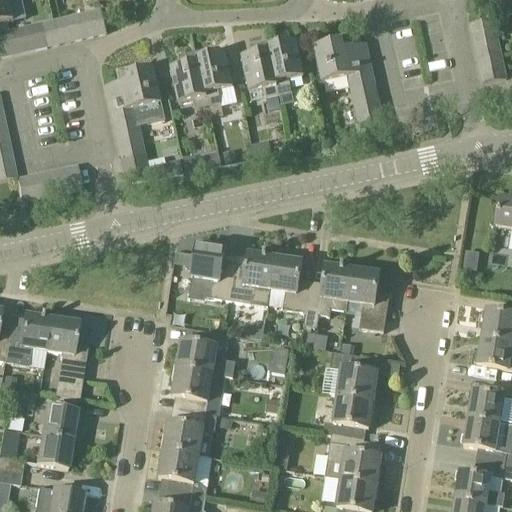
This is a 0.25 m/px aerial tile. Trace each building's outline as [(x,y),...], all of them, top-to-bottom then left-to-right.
[(7,0),(6,0),(0,1),(0,36),(6,35),(10,34),(7,25),(13,23),(8,0),(7,0)] [(88,16),(93,39),(107,36),(101,13),(88,16)] [(77,18),(82,42),(93,39),(88,16),(77,18)] [(64,21),(70,45),(82,42),(77,18),(64,21)] [(472,40),(496,35),(493,22),(470,27),(472,40)] [(41,27),(46,50),(60,47),(55,23),(41,27)] [(29,29),(35,53),(46,50),(41,27),(29,29)] [(18,32),(23,55),(35,53),(29,29),(18,32)] [(6,35),(11,58),(23,55),(18,32),(10,34),(6,35)] [(0,60),(11,58),(6,35),(0,36),(0,60)] [(496,35),(472,40),(475,51),(498,46),(496,35)] [(365,47),(350,50),(347,37),(334,40),(335,45),(314,50),(322,86),(348,80),(372,75),(365,47)] [(267,44),(279,99),(280,99),(282,108),(293,105),(291,97),(288,83),(303,80),(295,44),(279,48),(273,49),(272,43),(267,44)] [(266,102),(279,99),(267,44),(250,48),(252,57),(242,60),(249,95),(264,92),(266,102)] [(498,46),(475,51),(477,62),(501,57),(498,46)] [(197,55),(208,110),(209,111),(221,108),(218,94),(232,91),(224,55),(202,60),(201,54),(197,55)] [(197,55),(179,59),(181,68),(171,71),(178,107),(192,103),(194,113),(208,110),(197,55)] [(501,57),(477,62),(480,74),(503,69),(501,57)] [(503,69),(480,74),(483,87),(506,82),(503,69)] [(138,128),(165,122),(153,71),(132,75),(131,70),(117,73),(120,86),(105,89),(112,117),(135,112),(138,124),(138,128)] [(350,91),(374,86),(372,75),(348,80),(350,91)] [(374,86),(350,91),(353,103),(377,98),(374,86)] [(377,98),(353,103),(356,115),(379,110),(377,98)] [(379,110),(356,115),(359,128),(382,123),(379,110)] [(135,112),(112,117),(114,129),(138,124),(135,112)] [(138,124),(114,129),(117,140),(140,135),(138,128),(138,124)] [(6,133),(0,134),(0,147),(8,145),(6,133)] [(140,135),(117,140),(119,153),(143,148),(140,135)] [(8,145),(0,147),(0,159),(11,157),(8,145)] [(252,150),(254,161),(264,159),(270,157),(268,145),(252,149),(252,150)] [(143,148),(119,153),(122,166),(146,161),(144,155),(143,148)] [(223,157),(226,168),(237,165),(234,154),(223,157)] [(11,157),(0,159),(0,171),(14,169),(11,157)] [(200,157),(182,161),(186,178),(204,174),(200,157)] [(146,161),(122,166),(125,177),(148,172),(146,161)] [(160,168),(150,170),(152,181),(153,185),(164,183),(160,168)] [(14,169),(0,171),(0,184),(16,181),(14,169)] [(64,172),(69,195),(82,193),(77,169),(64,172)] [(52,174),(57,198),(69,195),(64,172),(52,174)] [(127,189),(151,183),(150,182),(148,172),(125,177),(127,189)] [(41,177),(45,200),(57,198),(52,174),(41,177)] [(29,179),(34,203),(45,200),(41,177),(29,179)] [(29,179),(16,182),(21,205),(34,203),(29,179)] [(511,203),(500,201),(496,231),(511,233),(511,203)] [(228,306),(232,280),(221,278),(224,254),(223,253),(223,254),(198,250),(198,249),(197,249),(189,304),(206,306),(206,303),(228,306)] [(462,283),(470,284),(471,274),(474,256),(466,255),(462,283)] [(275,262),(266,261),(267,258),(264,258),(263,260),(248,257),(245,282),(232,280),(228,306),(251,310),(251,309),(267,311),(269,296),(275,262)] [(310,292),(299,290),(302,266),(301,265),(300,266),(275,262),(269,296),(284,298),(282,314),(305,318),(310,292)] [(347,307),(352,274),(344,273),(344,270),(341,270),(341,272),(326,270),(321,294),(310,292),(305,318),(306,318),(304,331),(317,333),(319,320),(330,322),(331,313),(345,316),(347,307)] [(352,274),(347,307),(363,310),(359,333),(383,336),(388,304),(376,302),(380,277),(378,277),(378,278),(352,274)] [(511,317),(486,313),(486,315),(487,315),(482,341),(511,345),(511,317)] [(0,365),(4,366),(8,341),(0,339),(0,316),(0,314),(0,365)] [(20,343),(8,341),(4,366),(28,370),(31,352),(46,355),(51,323),(42,322),(43,320),(39,319),(39,321),(25,318),(20,343)] [(82,385),(87,354),(74,352),(78,327),(76,327),(76,328),(51,323),(46,355),(62,358),(58,381),(82,385)] [(224,381),(232,383),(235,366),(225,364),(229,340),(186,332),(183,345),(181,344),(177,372),(175,372),(175,373),(177,373),(224,381)] [(305,338),(303,348),(311,350),(313,340),(305,338)] [(478,368),(477,368),(477,369),(511,375),(511,345),(482,341),(478,368)] [(355,349),(343,347),(341,357),(353,359),(355,349)] [(337,399),(375,405),(373,404),(377,377),(374,376),(376,364),(377,364),(377,363),(332,357),(330,373),(341,374),(337,399)] [(286,370),(273,367),(271,376),(285,379),(286,370)] [(179,415),(217,422),(224,381),(177,373),(172,401),(181,402),(179,414),(173,413),(173,414),(179,415)] [(5,379),(3,390),(15,392),(17,381),(5,379)] [(35,397),(10,393),(8,406),(33,410),(35,397)] [(511,400),(504,399),(474,394),(469,423),(499,428),(511,429),(511,400)] [(359,432),(368,433),(373,406),(375,406),(375,405),(337,399),(333,428),(325,426),(323,439),(331,440),(364,446),(364,445),(357,444),(359,432)] [(267,401),(265,414),(278,417),(280,404),(267,401)] [(77,415),(45,410),(41,440),(72,445),(77,415)] [(217,422),(179,415),(177,427),(168,426),(164,454),(199,460),(209,462),(213,435),(215,435),(217,422)] [(218,430),(231,433),(232,424),(220,422),(218,430)] [(494,455),(496,456),(498,441),(511,443),(511,429),(499,428),(469,423),(465,449),(464,448),(464,450),(494,455)] [(72,445),(41,440),(36,468),(67,473),(72,445)] [(324,481),(341,483),(378,490),(378,489),(376,489),(381,461),(373,460),(375,448),(364,446),(331,440),(324,481)] [(166,496),(205,503),(206,495),(200,487),(195,486),(199,460),(164,454),(162,454),(161,454),(164,455),(159,482),(168,484),(166,496)] [(24,465),(0,461),(0,474),(22,478),(24,465)] [(287,473),(288,463),(275,461),(274,471),(287,473)] [(511,470),(504,469),(501,482),(511,483),(511,470)] [(22,478),(0,474),(0,486),(20,489),(22,478)] [(504,498),(488,495),(491,480),(460,475),(459,477),(460,477),(456,503),(486,508),(503,510),(504,498)] [(336,511),(372,511),(376,490),(378,490),(341,483),(336,511)] [(81,511),(84,498),(52,493),(38,491),(34,511),(81,511)] [(263,511),(267,496),(252,493),(249,510),(262,511),(263,511)] [(154,511),(203,511),(205,503),(166,496),(164,509),(155,507),(154,511)] [(485,511),(486,508),(456,503),(454,511),(485,511)]
